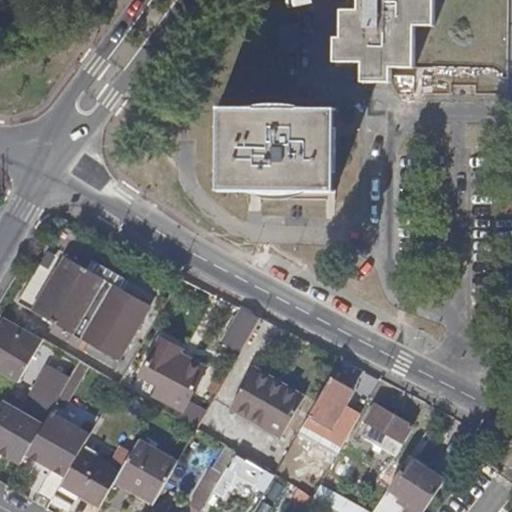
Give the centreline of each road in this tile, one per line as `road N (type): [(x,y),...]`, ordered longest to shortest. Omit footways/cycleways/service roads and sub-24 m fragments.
road 1 (residential): [(511,417),(198,256),(50,163)]
road 2 (tertiary): [(50,163),(98,117),(186,0)]
road 3 (tertiary): [(142,0),(71,100),(50,163)]
